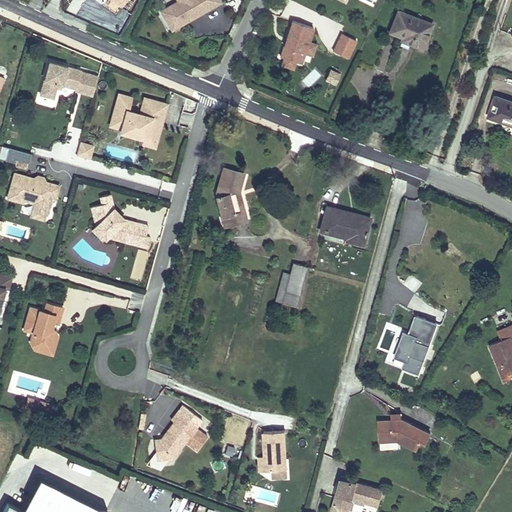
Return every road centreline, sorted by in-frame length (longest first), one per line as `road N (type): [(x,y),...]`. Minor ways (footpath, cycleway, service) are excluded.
road 1 (tertiary): [(0,0),(214,94),(511,208)]
road 2 (unknown): [(133,511),(60,478),(19,492),(0,511)]
road 3 (unknown): [(139,370),(276,421)]
road 4 (unknown): [(156,290),(18,251)]
